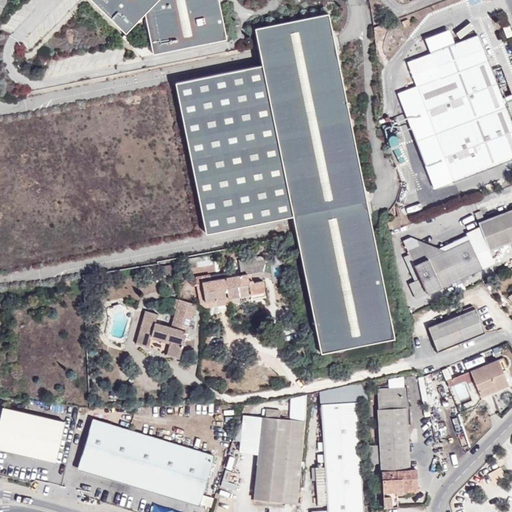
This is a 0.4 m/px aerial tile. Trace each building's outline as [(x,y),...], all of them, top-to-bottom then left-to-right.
[(153,48),(226,35),(219,0),(96,0),(126,29),(143,12),(146,11),(153,48)] [(451,28),(426,37),(432,53),(456,44),(451,28)] [(417,85),(489,58),(479,36),(456,44),(432,53),(409,61),(417,85)] [(511,159),(511,119),(489,58),(417,85),(398,93),(434,189),(511,159)] [(511,209),(485,220),(478,223),(489,251),(511,241),(511,209)] [(485,220),(480,210),(474,212),(478,223),(485,220)] [(482,268),(493,263),(479,227),(466,233),(469,239),(441,252),(431,246),(424,249),(420,241),(411,238),(403,241),(421,278),(409,284),(416,299),(451,283),(464,276),(482,268)] [(216,254),(209,255),(209,260),(210,262),(217,261),(216,254)] [(209,260),(209,255),(187,259),(188,268),(197,267),(196,262),(209,260)] [(227,273),(224,274),(228,297),(250,293),(251,299),(265,296),(263,281),(253,283),(252,280),(249,281),(248,273),(252,273),(262,271),(266,260),(243,264),(243,259),(238,260),(240,271),(241,275),(227,278),(227,273)] [(217,300),(218,305),(229,303),(228,297),(224,274),(221,274),(221,276),(222,278),(211,280),(210,278),(209,274),(196,277),(196,284),(202,283),(206,302),(217,300)] [(464,276),(451,283),(453,287),(466,281),(464,276)] [(200,302),(207,307),(218,305),(217,300),(206,302),(202,283),(196,284),(200,302)] [(228,297),(229,303),(251,299),(250,293),(228,297)] [(198,304),(181,300),(176,298),(173,308),(176,308),(171,327),(175,328),(181,309),(192,312),(195,313),(198,304)] [(476,308),(475,309),(464,313),(428,327),(438,352),(485,333),(476,308)] [(175,328),(171,327),(156,323),(158,314),(145,310),(136,343),(148,347),(152,335),(171,340),(167,355),(179,358),(192,312),(181,309),(175,328)] [(470,371),(474,380),(481,396),(509,384),(499,359),(470,371)] [(317,372),(329,370),(328,361),(316,363),(317,372)] [(467,383),(474,380),(470,371),(447,380),(449,386),(465,380),(467,383)] [(426,395),(434,393),(431,373),(422,377),(426,395)] [(424,405),(428,404),(426,395),(422,377),(419,378),(424,405)] [(366,381),(320,390),(321,404),(357,402),(367,401),(366,381)] [(406,408),(408,407),(407,387),(377,389),(384,507),(398,506),(397,492),(417,491),(416,470),(409,470),(406,408)] [(428,404),(429,409),(437,407),(434,393),(426,395),(428,404)] [(324,454),(325,462),(325,467),(315,467),(317,504),(327,504),(328,510),(311,511),(363,511),(357,402),(321,404),(323,442),(324,450),(324,454)] [(267,406),(267,413),(281,415),(281,408),(267,406)] [(0,416),(0,449),(55,463),(64,422),(2,407),(0,416)] [(261,455),(265,417),(243,415),(239,453),(261,455)] [(282,502),(291,419),(265,417),(261,455),(257,500),(282,502)] [(214,455),(93,419),(77,469),(198,505),(199,504),(202,494),(214,455)] [(494,483),(505,476),(500,467),(488,474),(494,483)] [(212,508),(215,498),(202,494),(199,504),(212,508)]
